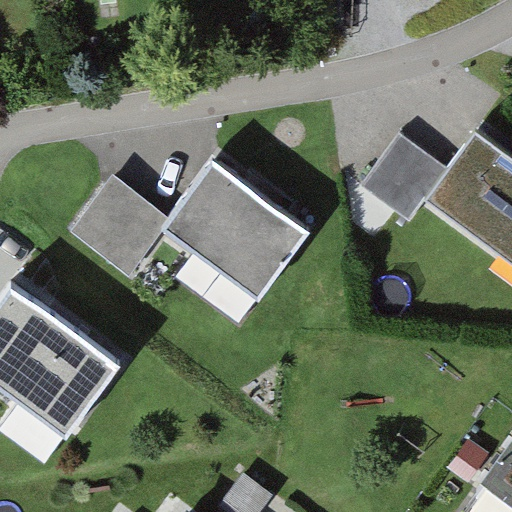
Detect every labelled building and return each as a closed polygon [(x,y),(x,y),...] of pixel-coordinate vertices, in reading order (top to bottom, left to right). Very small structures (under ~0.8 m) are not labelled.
[(511,266),(511,158),(477,133),(449,170),(425,202),(511,266)] [(425,202),(449,170),(400,134),(362,186),(410,222),(425,202)] [(163,222),(261,295),(313,225),(215,152),(170,214),(163,222)] [(163,222),(170,214),(112,171),(71,226),(129,268),(163,222)] [(0,391),(69,441),(121,368),(13,290),(0,307),(0,391)] [(511,429),(477,478),(511,503),(511,429)]
